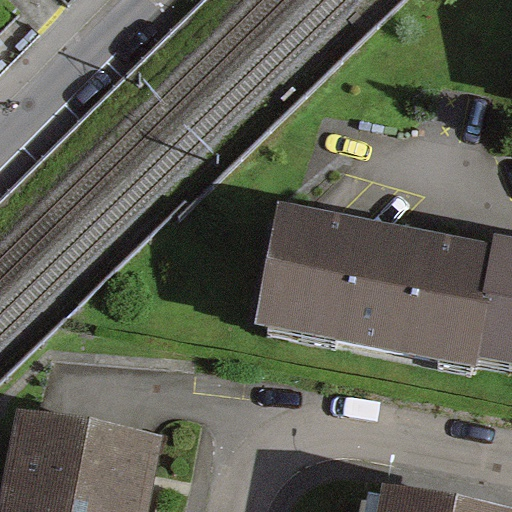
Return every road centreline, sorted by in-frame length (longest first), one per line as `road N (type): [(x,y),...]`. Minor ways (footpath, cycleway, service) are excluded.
road 1 (residential): [(511,467),(339,432),(296,437),(260,469),(252,511)]
road 2 (residential): [(149,0),(0,149)]
